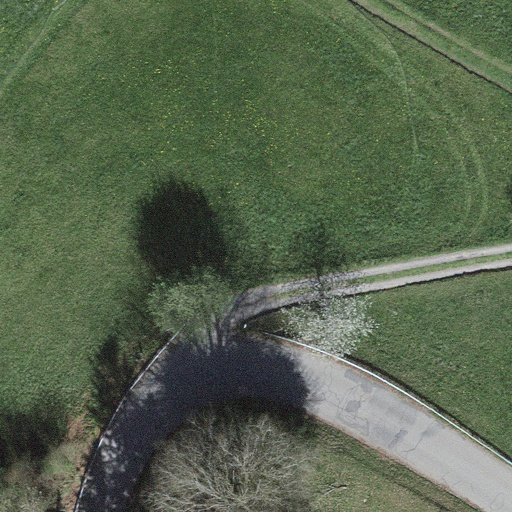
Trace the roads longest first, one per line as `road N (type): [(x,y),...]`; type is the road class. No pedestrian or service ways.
road 1 (unclassified): [(99,511),(113,472),(164,392),(221,363),(252,363),(337,393),(511,498)]
road 2 (track): [(511,254),(249,301),(208,330),(189,373)]
road 3 (track): [(352,0),(511,84)]
road 4 (track): [(0,105),(20,69),(87,0)]
